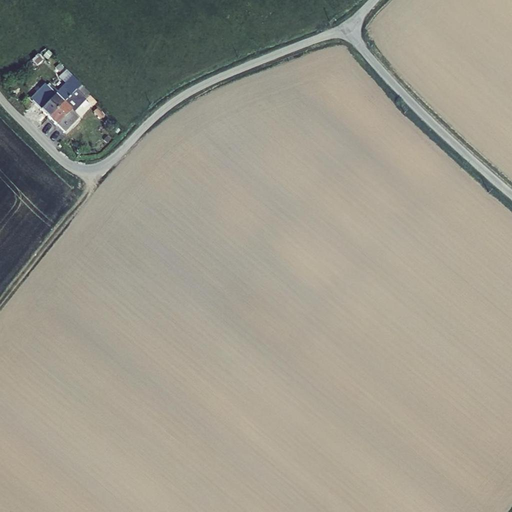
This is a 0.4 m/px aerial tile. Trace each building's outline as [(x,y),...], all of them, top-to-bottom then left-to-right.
[(32,60),(36,66),(42,60),(37,55),(32,60)] [(55,94),(63,102),(80,84),(66,70),(59,77),(65,83),(57,91),(51,86),(34,103),(40,110),(55,94)] [(80,84),(63,102),(71,110),(56,125),(64,133),(78,117),(73,112),(85,99),(84,98),(89,93),(80,84)] [(48,117),(63,102),(55,94),(40,110),(48,117)] [(63,102),(48,117),(56,125),(71,110),(63,102)] [(93,148),(97,152),(104,143),(100,140),(93,148)]
